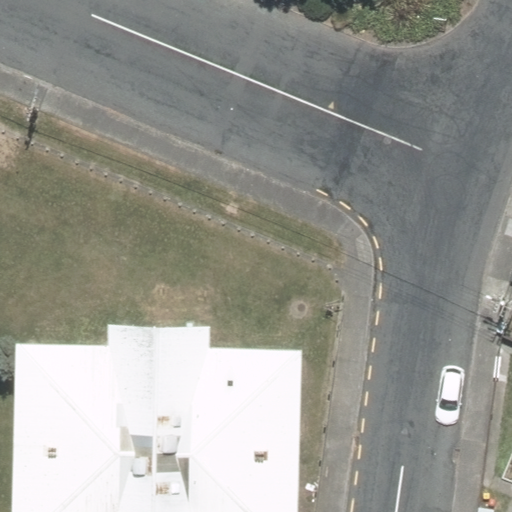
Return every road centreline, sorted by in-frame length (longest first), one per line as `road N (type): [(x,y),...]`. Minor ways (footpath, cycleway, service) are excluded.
road 1 (residential): [(52,0),(461,162)]
road 2 (residential): [(396,511),(428,278),(461,162)]
road 3 (residential): [(461,162),(511,49)]
